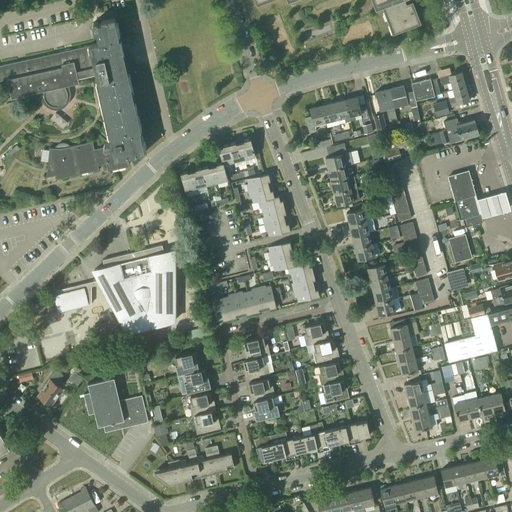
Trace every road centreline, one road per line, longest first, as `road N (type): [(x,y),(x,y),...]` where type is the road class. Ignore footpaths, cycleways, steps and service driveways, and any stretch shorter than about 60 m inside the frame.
road 1 (residential): [(0,309),(201,124),(260,93)]
road 2 (residential): [(340,305),(219,337),(256,490)]
road 3 (residential): [(340,305),(260,93)]
road 4 (residential): [(260,93),(424,49)]
road 5 (residential): [(396,456),(340,305)]
road 6 (residential): [(396,456),(256,490)]
